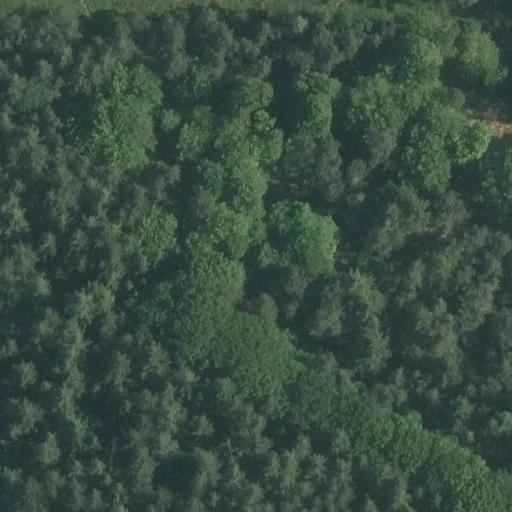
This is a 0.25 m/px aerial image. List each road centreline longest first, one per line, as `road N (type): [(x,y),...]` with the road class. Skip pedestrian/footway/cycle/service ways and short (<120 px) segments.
road 1 (track): [(0,125),(46,126),(121,109),(169,111),(208,129),(369,125),(416,140),(453,178),(511,177)]
road 2 (track): [(0,255),(456,511)]
